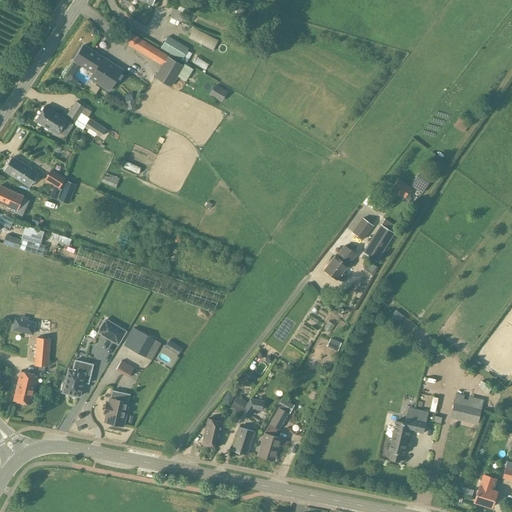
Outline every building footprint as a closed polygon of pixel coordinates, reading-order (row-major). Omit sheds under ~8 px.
[(182,21),(185,13),(173,8),(169,16),(182,21)] [(213,50),(218,40),(194,27),(188,37),(213,50)] [(163,66),(169,55),(131,32),(125,43),(163,66)] [(187,48),(168,36),(161,47),(181,59),(187,48)] [(90,78),(93,80),(106,58),(84,44),(74,60),(94,73),(90,78)] [(169,55),(163,66),(157,76),(171,84),(183,64),(169,55)] [(106,58),(93,80),(110,91),(123,69),(106,58)] [(229,87),(216,79),(210,89),(223,97),(229,87)] [(86,126),(90,119),(87,117),(92,110),(85,106),(76,101),(68,113),(67,112),(64,117),(45,105),(36,121),(57,134),(59,132),(66,136),(74,124),(77,120),(86,126)] [(90,119),(86,126),(102,136),(106,129),(90,119)] [(35,178),(38,173),(13,157),(4,170),(30,187),(32,182),(34,182),(36,181),(36,179),(35,178)] [(138,173),(140,167),(126,162),(124,167),(138,173)] [(50,169),(44,178),(58,187),(64,178),(50,169)] [(103,175),(101,181),(115,187),(119,178),(109,174),(108,177),(103,175)] [(417,175),(411,186),(422,193),(429,182),(417,175)] [(68,203),(75,184),(66,180),(59,199),(68,203)] [(404,199),(411,188),(398,180),(397,183),(396,182),(391,190),(404,199)] [(0,203),(18,212),(25,197),(1,186),(0,187),(0,203)] [(373,226),(363,218),(359,224),(353,232),(363,239),(369,231),(373,226)] [(394,233),(381,225),(364,252),(377,261),(394,233)] [(51,232),(49,239),(69,245),(71,238),(51,232)] [(19,240),(5,235),(2,242),(17,247),(19,240)] [(344,271),(357,254),(345,245),(336,256),(335,255),(324,270),(337,279),(339,280),(342,281),(345,280),(347,278),(347,275),(346,272),(344,271)] [(388,319),(396,325),(403,315),(395,309),(388,319)] [(36,323),(28,321),(20,319),(14,318),(12,331),(33,335),(36,323)] [(37,330),(50,331),(50,318),(37,318),(37,330)] [(127,331),(106,319),(97,333),(119,346),(127,331)] [(161,344),(133,328),(123,345),(152,361),(161,344)] [(49,366),(51,338),(36,337),(34,365),(49,366)] [(168,340),(164,346),(177,354),(181,348),(168,340)] [(94,365),(75,360),(71,377),(67,376),(66,382),(64,381),(62,390),(64,390),(64,392),(69,394),(68,396),(77,398),(78,396),(80,396),(84,378),(90,380),(94,365)] [(134,368),(122,360),(116,370),(129,377),(134,368)] [(31,404),(37,375),(21,372),(14,400),(31,404)] [(424,382),(419,391),(448,408),(453,400),(424,382)] [(105,422),(123,426),(128,402),(127,402),(129,395),(112,391),(109,403),(107,402),(104,413),(107,414),(105,422)] [(247,403),(237,396),(231,406),(240,413),(247,403)] [(262,411),(264,400),(251,398),(247,403),(240,413),(247,417),(253,409),(262,411)] [(289,412),(288,413),(289,414),(294,405),(281,398),(280,400),(276,407),(278,408),(279,407),(289,412)] [(478,425),(481,410),(454,403),(450,418),(478,425)] [(279,407),(278,408),(270,424),(279,429),(288,413),(289,412),(279,407)] [(218,447),(224,422),(208,418),(202,444),(218,447)] [(390,460),(400,462),(401,454),(403,454),(407,437),(409,438),(411,429),(415,430),(415,431),(423,433),(426,421),(412,418),(410,424),(396,420),(389,451),(392,452),(390,460)] [(247,454),(254,431),(239,427),(232,449),(247,454)] [(275,460),(282,438),(264,433),(258,455),(275,460)] [(511,480),(511,461),(507,460),(505,467),(502,478),(511,480)] [(493,490),(497,478),(483,474),(479,485),(474,501),(492,507),(497,491),(493,490)] [(472,495),(473,489),(461,485),(459,491),(472,495)]
